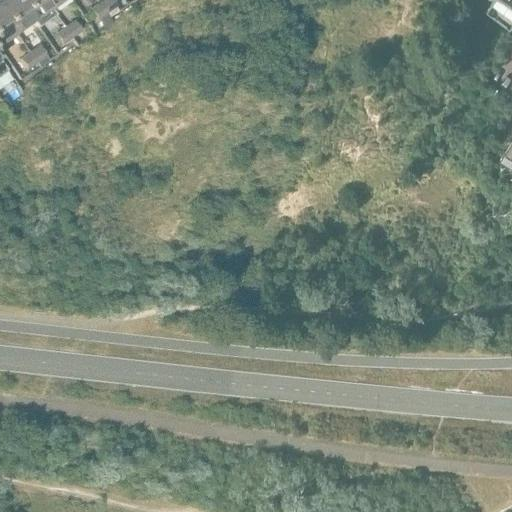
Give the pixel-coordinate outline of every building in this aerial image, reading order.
[(0,0),(0,14),(12,31),(30,19),(16,0),(0,0)] [(53,15),(47,7),(42,0),(16,0),(30,19),(38,13),(44,21),(53,15)] [(102,0),(97,3),(104,13),(114,6),(109,0),(102,0)] [(511,0),(492,0),(485,12),(510,28),(511,28),(511,26),(511,0)] [(104,13),(97,3),(89,9),(96,18),(104,13)] [(0,39),(12,31),(0,14),(0,39)] [(63,28),(69,37),(79,30),(72,21),(63,28)] [(69,37),(63,28),(54,34),(60,43),(69,37)] [(27,53),(33,63),(43,56),(37,46),(27,53)] [(33,63),(27,53),(18,59),(25,69),(33,63)]
